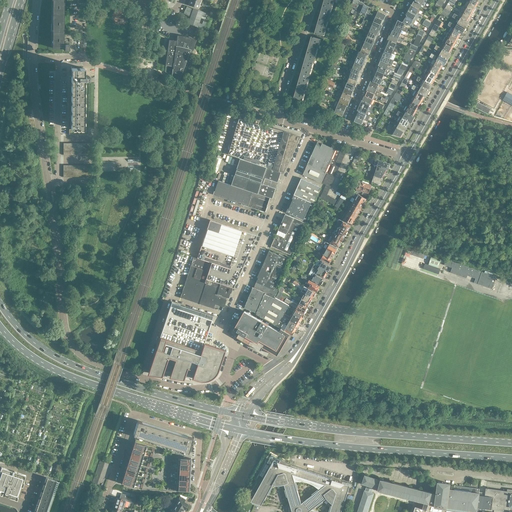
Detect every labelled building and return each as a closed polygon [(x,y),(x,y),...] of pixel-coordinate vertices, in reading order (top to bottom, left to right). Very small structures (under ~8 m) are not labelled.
[(51,0),(51,45),(53,45),(53,48),(63,48),(63,47),(65,47),(65,50),(69,50),(69,44),(69,43),(65,43),(65,44),(64,44),(64,4),(64,0),(51,0)] [(354,13),(356,9),(359,1),(360,0),(359,0),(353,0),(352,4),(351,6),(349,11),(354,13)] [(414,0),(412,5),(419,9),(421,7),(426,9),(427,8),(424,6),(414,0)] [(356,9),(354,13),(354,14),(355,15),(357,10),(361,11),(360,12),(361,12),(364,4),(364,3),(359,1),(356,9)] [(469,2),(466,7),(474,12),(475,9),(475,8),(476,6),(469,2)] [(366,15),(367,12),(369,7),(369,6),(364,4),(361,12),(360,12),(359,14),(365,17),(366,15)] [(419,9),(411,4),(408,9),(418,15),(419,15),(421,17),(422,15),(421,14),(418,12),(419,9)] [(319,19),(327,21),(329,16),(330,16),(331,13),(330,13),(332,7),(323,5),(319,19)] [(464,5),(461,10),(471,16),(472,14),(473,14),(474,12),(466,7),(464,5)] [(206,18),(204,17),(206,13),(193,9),(193,10),(187,6),(184,11),(184,13),(190,17),(188,23),(197,26),(196,28),(203,30),(207,19),(206,19),(206,18)] [(451,12),(444,8),(441,14),(443,15),(448,17),(451,12)] [(418,15),(408,9),(405,14),(416,20),(418,15)] [(459,12),(458,15),(460,17),(461,17),(467,20),(469,21),(470,19),(469,18),(471,16),(461,10),(458,9),(458,11),(459,12)] [(378,11),(376,16),(384,20),(386,15),(378,11)] [(456,22),(458,23),(466,28),(467,25),(469,22),(468,22),(469,21),(467,20),(461,17),(460,17),(458,15),(454,13),(452,17),(457,20),(456,22)] [(416,20),(406,15),(402,22),(405,23),(418,29),(419,26),(414,24),(416,20)] [(376,16),(374,21),(382,25),(384,20),(376,16)] [(327,21),(319,19),(315,33),(323,35),(324,34),(325,30),(326,30),(327,27),(326,27),(327,21)] [(402,22),(397,19),(395,25),(403,28),(407,30),(407,28),(404,26),(405,23),(402,22)] [(370,26),(371,26),(380,30),(382,25),(374,21),(372,24),(370,24),(370,26)] [(453,28),(454,28),(454,29),(460,32),(460,33),(461,34),(462,33),(464,30),(466,28),(458,23),(456,26),(449,22),(447,25),(451,27),(453,28)] [(395,25),(393,30),(401,33),(402,30),(410,34),(411,32),(407,30),(403,28),(395,25)] [(371,26),(369,31),(377,35),(380,30),(371,26)] [(448,32),(458,38),(459,36),(460,36),(461,34),(460,33),(460,32),(454,29),(454,28),(453,28),(451,27),(449,32),(448,32)] [(393,30),(390,35),(399,38),(403,40),(404,40),(405,38),(399,36),(401,33),(393,30)] [(363,32),(362,34),(375,40),(377,35),(369,31),(368,35),(363,32)] [(448,32),(445,37),(456,43),(457,41),(457,40),(458,38),(448,32)] [(375,40),(362,34),(361,36),(366,39),(365,42),(373,45),(375,40)] [(165,61),(165,64),(164,69),(166,69),(166,73),(181,81),(197,40),(189,37),(187,37),(185,36),(183,36),(180,35),(177,35),(176,40),(173,40),(169,39),(168,45),(165,61)] [(390,35),(388,40),(396,43),(397,41),(401,42),(402,41),(403,40),(399,38),(390,35)] [(317,48),(318,48),(319,45),(318,45),(320,39),(311,36),(307,51),(316,54),(317,48)] [(445,37),(443,42),(452,48),(454,46),(456,43),(445,37)] [(427,39),(423,45),(428,48),(430,44),(435,47),(436,45),(431,42),(427,39)] [(388,40),(386,45),(394,48),(396,49),(399,44),(396,43),(388,40)] [(362,41),(360,45),(371,50),(373,45),(365,42),(362,41)] [(443,42),(440,47),(442,48),(442,49),(443,49),(448,52),(449,51),(451,53),(452,51),(451,50),(452,48),(443,42)] [(371,50),(360,45),(356,44),(355,46),(360,48),(360,49),(361,50),(360,52),(360,51),(359,51),(368,55),(371,50)] [(386,45),(384,50),(392,53),(393,50),(397,52),(398,50),(396,49),(394,48),(386,45)] [(441,52),(439,54),(448,59),(449,57),(449,56),(450,53),(451,53),(449,51),(448,52),(443,49),(442,49),(442,48),(440,47),(436,45),(434,48),(441,52)] [(356,50),(353,55),(365,60),(368,55),(359,51),(356,50)] [(396,55),(392,53),(384,50),(382,55),(394,60),(396,55)] [(316,54),(307,51),(303,67),(311,69),(313,63),(314,63),(315,60),(314,60),(316,54)] [(400,57),(410,62),(412,56),(403,52),(400,57)] [(431,57),(436,60),(442,64),(443,65),(444,65),(445,62),(446,62),(448,59),(439,54),(438,57),(432,53),(431,57)] [(365,60),(353,55),(352,54),(350,59),(355,62),(363,65),(365,60)] [(379,60),(380,61),(389,64),(388,63),(389,61),(390,61),(393,63),(394,60),(382,55),(379,60)] [(431,62),(430,63),(430,64),(440,69),(441,67),(442,67),(443,65),(442,64),(436,60),(434,63),(431,62)] [(380,61),(378,65),(386,69),(390,70),(392,71),(393,69),(387,67),(389,64),(380,61)] [(420,65),(414,61),(411,66),(414,68),(418,70),(420,65)] [(429,65),(427,69),(438,75),(439,72),(440,69),(430,64),(430,63),(426,61),(425,63),(427,64),(429,65)] [(363,65),(355,62),(353,66),(361,70),(363,65)] [(346,69),(351,71),(359,75),(361,70),(353,66),(348,64),(346,69)] [(378,65),(376,70),(384,74),(387,75),(388,72),(389,73),(390,70),(386,69),(378,65)] [(309,78),(310,79),(310,76),(310,75),(311,69),(303,67),(298,82),(307,84),(309,78)] [(69,79),(71,79),(71,128),(84,128),(84,79),(86,79),(89,80),(89,76),(86,76),(84,76),(84,68),(71,68),(71,76),(69,76),(69,79)] [(344,75),(349,77),(350,77),(358,81),(360,75),(359,75),(351,71),(346,69),(345,73),(344,75)] [(424,73),(434,79),(435,78),(436,77),(438,75),(427,69),(424,73)] [(384,74),(376,70),(374,75),(382,79),(384,74)] [(392,78),(399,81),(401,75),(394,72),(392,78)] [(434,79),(424,73),(423,75),(425,77),(424,80),(425,81),(425,80),(430,84),(431,83),(433,84),(433,83),(433,82),(434,79)] [(349,77),(344,75),(343,76),(347,78),(349,79),(347,82),(356,86),(358,81),(350,77),(349,77)] [(374,75),(372,80),(380,84),(382,85),(384,80),(382,79),(374,75)] [(432,85),(433,84),(431,83),(430,84),(425,80),(425,81),(424,80),(418,77),(416,80),(422,83),(423,84),(421,86),(430,91),(431,89),(431,88),(432,85)] [(328,79),(325,85),(328,86),(333,88),(335,83),(331,81),(328,79)] [(371,80),(369,85),(377,89),(379,90),(379,88),(380,87),(378,87),(379,84),(380,84),(372,80),(371,80)] [(307,84),(298,82),(294,97),(303,100),(304,94),(305,94),(306,91),(305,91),(307,84)] [(344,84),(343,86),(353,90),(356,86),(347,82),(346,85),(344,84)] [(430,91),(421,86),(414,82),(411,88),(415,90),(418,92),(424,95),(423,96),(425,97),(426,96),(426,97),(427,94),(428,94),(430,91)] [(353,90),(343,86),(341,85),(340,87),(344,89),(343,92),(351,96),(353,90)] [(369,85),(367,90),(375,94),(377,89),(369,85)] [(367,90),(364,95),(373,99),(375,94),(367,90)] [(415,90),(412,94),(415,96),(414,96),(422,101),(423,99),(424,99),(425,97),(423,96),(424,95),(418,92),(415,90)] [(343,92),(341,97),(349,101),(351,96),(343,92)] [(511,103),(506,101),(510,94),(507,92),(503,100),(511,104),(511,103)] [(364,95),(362,100),(370,104),(373,99),(364,95)] [(414,96),(412,101),(420,106),(421,104),(421,103),(422,101),(414,96)] [(341,97),(339,102),(347,106),(349,101),(341,97)] [(406,105),(409,107),(416,111),(417,109),(418,109),(420,106),(412,101),(408,99),(405,105),(406,105)] [(362,100),(360,105),(367,108),(368,109),(372,110),(374,105),(370,104),(362,100)] [(336,101),(334,106),(345,111),(347,106),(339,102),(336,101)] [(491,109),(478,102),(475,107),(488,114),(491,109)] [(345,111),(334,106),(331,105),(331,107),(336,109),(334,113),(342,116),(345,111)] [(360,105),(358,110),(366,114),(367,111),(372,113),(373,111),(370,110),(368,109),(367,108),(360,105)] [(403,110),(406,112),(412,115),(414,116),(415,114),(415,113),(416,111),(409,107),(406,105),(403,110)] [(358,110),(356,116),(366,120),(367,120),(369,115),(366,114),(358,110)] [(406,112),(402,118),(409,122),(410,123),(410,122),(411,123),(412,120),(413,120),(414,118),(414,117),(414,116),(412,115),(406,112)] [(356,116),(353,121),(362,124),(363,121),(364,122),(364,123),(367,124),(368,121),(366,120),(356,116)] [(409,125),(410,123),(409,122),(401,117),(399,120),(394,117),(393,119),(398,122),(407,127),(408,125),(409,125)] [(300,136),(239,118),(229,154),(240,158),(241,158),(267,167),(273,169),(281,172),(284,173),(300,136)] [(394,126),(394,127),(404,133),(405,130),(406,130),(407,129),(407,128),(407,127),(398,122),(396,124),(395,124),(394,126)] [(387,133),(392,135),(401,137),(402,135),(403,135),(404,134),(404,133),(394,127),(393,127),(392,130),(388,129),(387,132),(388,133),(387,133)] [(318,141),(303,174),(321,183),(326,172),(331,174),(331,173),(332,170),(333,168),(334,166),(335,163),(337,161),(338,158),(339,156),(340,153),(341,151),(341,150),(332,145),(331,147),(318,141)] [(222,159),(214,156),(208,175),(216,178),(222,159)] [(235,175),(232,185),(270,198),(272,198),(276,188),(263,184),(265,178),(278,182),(281,172),(273,169),(267,167),(241,158),(240,158),(237,169),(235,175)] [(376,163),(375,165),(388,169),(389,167),(389,166),(390,165),(390,164),(381,161),(380,164),(376,163)] [(370,166),(369,168),(385,174),(388,169),(375,165),(375,168),(373,167),(370,166)] [(373,172),(372,175),(383,179),(385,174),(369,168),(368,170),(373,172)] [(383,179),(367,173),(366,176),(371,177),(373,178),(372,181),(381,184),(383,179)] [(301,178),(294,195),(314,203),(321,187),(301,178)] [(219,181),(214,194),(265,211),(270,198),(232,185),(219,181)] [(357,189),(357,190),(357,191),(360,192),(361,192),(361,190),(368,193),(369,190),(371,189),(371,188),(371,187),(371,185),(359,181),(356,189),(357,189)] [(322,193),(320,198),(327,201),(329,196),(327,195),(322,193)] [(355,197),(354,199),(363,204),(364,202),(365,202),(366,200),(366,199),(358,194),(357,194),(356,194),(354,197),(355,197)] [(286,212),(290,214),(306,220),(314,203),(294,195),(292,198),(293,199),(289,208),(288,208),(286,212)] [(353,202),(352,204),(360,209),(361,208),(362,207),(363,205),(363,204),(354,199),(354,198),(352,202),(353,202)] [(348,208),(349,209),(358,214),(358,213),(359,212),(360,210),(360,209),(352,204),(351,205),(350,205),(348,208)] [(345,213),(346,214),(355,219),(355,218),(356,217),(357,216),(357,215),(358,214),(349,209),(348,208),(345,213)] [(271,246),(291,255),(305,223),(285,214),(271,246)] [(342,218),(343,219),(344,219),(352,224),(352,223),(353,223),(354,221),(354,220),(355,219),(346,214),(345,215),(344,214),(342,218)] [(339,219),(336,225),(338,225),(348,231),(349,229),(350,229),(351,227),(350,226),(351,226),(343,221),(339,219)] [(209,220),(197,258),(211,263),(206,279),(230,287),(233,288),(256,235),(209,220)] [(338,225),(335,230),(345,236),(346,234),(347,234),(348,232),(347,231),(348,231),(338,225)] [(335,230),(332,236),(342,241),(343,241),(344,239),(343,238),(345,236),(335,230)] [(326,240),(330,242),(339,247),(339,246),(340,246),(341,245),(340,244),(342,241),(332,236),(329,234),(326,240)] [(327,245),(326,249),(334,254),(335,253),(336,251),(337,248),(330,244),(325,241),(324,243),(327,245)] [(323,254),(331,259),(332,258),(333,256),(334,254),(326,249),(322,247),(320,252),(323,254)] [(256,282),(254,288),(266,292),(265,294),(274,298),(279,288),(276,287),(289,258),(279,254),(279,255),(269,251),(257,277),(258,277),(256,282)] [(319,259),(321,260),(328,264),(330,262),(331,261),(331,260),(331,259),(323,254),(319,259)] [(191,265),(180,298),(213,309),(214,307),(218,308),(217,309),(221,310),(222,307),(224,307),(227,297),(228,298),(230,293),(231,293),(232,289),(229,288),(230,287),(206,279),(211,263),(197,258),(193,257),(191,263),(191,265)] [(440,260),(431,258),(430,260),(428,264),(438,268),(440,260)] [(298,262),(293,259),(289,267),(294,270),(298,262)] [(315,265),(319,267),(328,272),(328,271),(329,271),(330,270),(330,269),(331,266),(322,262),(318,259),(318,260),(315,265)] [(446,259),(446,261),(444,265),(452,268),(450,272),(466,278),(467,275),(475,278),(474,283),(492,289),(497,275),(494,274),(493,276),(446,259)] [(315,268),(313,270),(314,271),(316,272),(324,277),(325,277),(326,276),(327,275),(327,274),(328,272),(319,267),(315,265),(314,264),(313,267),(315,268)] [(423,268),(438,274),(440,269),(438,268),(425,264),(423,268)] [(312,273),(311,275),(313,276),(311,279),(312,280),(321,285),(321,284),(322,284),(323,283),(322,282),(324,279),(323,279),(324,277),(314,271),(313,273),(312,273)] [(307,283),(308,284),(306,286),(308,287),(316,292),(317,291),(318,291),(319,290),(319,289),(318,289),(320,286),(309,280),(307,283)] [(304,286),(301,291),(302,292),(313,298),(314,296),(315,296),(316,294),(316,293),(304,286)] [(245,308),(251,310),(257,313),(256,314),(277,326),(280,321),(283,316),(284,314),(289,305),(282,301),(279,299),(276,298),(275,298),(274,298),(265,294),(266,292),(254,288),(253,287),(252,287),(253,287),(244,308),(245,308)] [(302,292),(300,294),(303,296),(302,298),(302,299),(310,303),(311,303),(312,301),(312,300),(313,298),(302,292)] [(301,301),(299,303),(307,308),(308,307),(309,307),(310,305),(309,304),(310,303),(302,299),(302,298),(299,297),(297,299),(301,301)] [(290,303),(290,304),(295,308),(296,308),(296,309),(304,313),(306,310),(307,310),(308,309),(307,308),(299,303),(298,305),(297,304),(291,301),(286,298),(285,301),(290,303)] [(159,366),(166,369),(167,370),(171,371),(169,377),(174,378),(178,378),(180,373),(185,375),(187,368),(190,369),(188,376),(192,377),(198,379),(205,379),(212,376),(217,370),(219,365),(223,354),(225,348),(205,341),(213,316),(180,305),(180,304),(171,301),(152,360),(147,373),(156,374),(159,366)] [(295,309),(295,310),(292,314),(302,319),(305,314),(304,313),(296,309),(295,309)] [(279,331),(259,320),(245,311),(234,329),(240,332),(238,337),(261,350),(263,347),(277,355),(290,334),(284,330),(281,328),(279,331)] [(284,314),(283,316),(299,324),(302,319),(292,314),(291,317),(284,314)] [(283,316),(280,321),(296,330),(299,324),(283,316)] [(280,321),(277,326),(284,330),(290,334),(293,335),(296,330),(280,321)] [(182,435),(139,422),(135,435),(140,437),(138,443),(147,446),(134,487),(141,489),(176,492),(179,444),(180,441),(182,435)] [(132,447),(145,451),(146,446),(134,442),(132,447)] [(143,456),(145,451),(132,447),(131,452),(143,456)] [(142,461),(143,456),(131,452),(129,457),(142,461)] [(140,467),(142,461),(129,457),(127,463),(140,467)] [(341,511),(347,495),(350,485),(274,460),(270,466),(269,467),(268,468),(266,469),(266,470),(265,472),(265,474),(265,475),(254,495),(251,502),(253,502),(252,503),(259,506),(259,505),(260,505),(261,505),(268,494),(269,494),(272,488),(271,487),(274,483),(276,484),(277,484),(279,484),(280,483),(281,483),(279,488),(282,487),(285,487),(286,489),(285,490),(287,497),(288,496),(290,504),(289,506),(289,508),(287,507),(287,509),(287,511),(286,511),(341,511)] [(138,472),(140,467),(127,463),(126,468),(138,472)] [(2,468),(0,467),(0,494),(2,495),(2,494),(7,496),(7,494),(8,494),(8,492),(9,493),(8,497),(16,500),(21,486),(25,475),(2,468)] [(137,477),(138,472),(126,468),(124,473),(137,477)] [(135,482),(137,477),(124,473),(123,478),(135,482)] [(445,511),(446,508),(447,508),(447,507),(472,510),(471,511),(511,511),(511,489),(507,489),(507,491),(486,488),(485,493),(485,494),(479,493),(478,493),(472,492),(472,488),(461,486),(454,485),(454,488),(454,489),(449,489),(450,487),(449,487),(445,487),(445,488),(442,487),(442,486),(438,486),(438,485),(436,493),(436,494),(431,493),(430,492),(391,482),(381,480),(365,475),(362,483),(365,485),(367,485),(365,491),(365,490),(357,511),(367,511),(374,493),(371,493),(373,487),(378,489),(378,490),(426,503),(424,509),(415,506),(413,511),(445,511)] [(48,511),(59,482),(46,477),(44,481),(45,481),(44,484),(43,484),(42,488),(43,489),(42,492),(41,491),(39,495),(40,496),(39,499),(37,502),(38,503),(37,506),(36,505),(35,509),(35,510),(34,511),(48,511)] [(134,487),(135,482),(123,478),(121,483),(124,484),(133,487),(134,487)] [(116,498),(114,504),(122,506),(125,507),(126,501),(132,503),(133,503),(136,497),(129,495),(121,493),(119,498),(116,498)] [(177,501),(175,504),(185,509),(188,504),(184,502),(185,499),(180,496),(179,499),(178,498),(177,501)]
